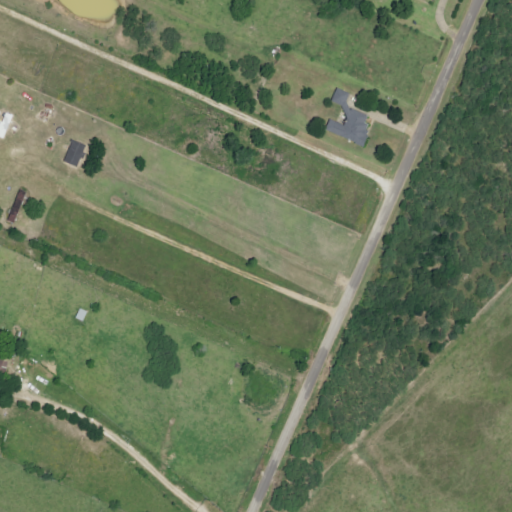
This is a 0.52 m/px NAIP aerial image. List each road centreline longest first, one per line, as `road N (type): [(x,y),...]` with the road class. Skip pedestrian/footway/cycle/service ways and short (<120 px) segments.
road 1 (residential): [(252,511),(481,0)]
road 2 (residential): [(197,511),(118,439),(81,417),(0,390)]
